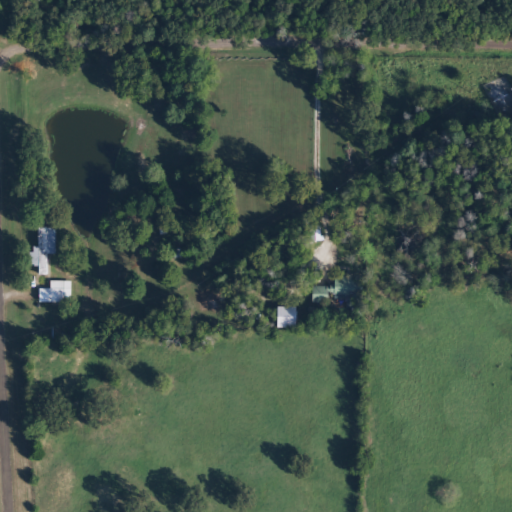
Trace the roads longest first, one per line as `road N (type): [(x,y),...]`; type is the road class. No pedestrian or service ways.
road 1 (residential): [(0,53),(39,40),(511,42)]
road 2 (residential): [(9,511),(0,359)]
